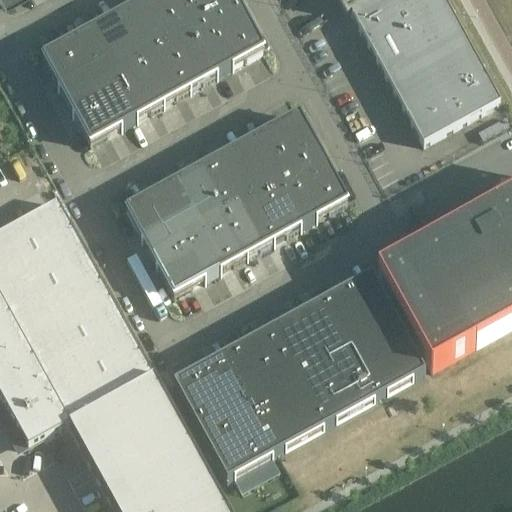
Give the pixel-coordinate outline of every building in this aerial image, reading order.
[(193,37),(186,24),(172,0),(157,0),(142,8),(166,52),(193,37)] [(172,0),(186,24),(230,0),(172,0)] [(200,51),(247,25),(232,0),(230,0),(186,24),(193,37),(200,51)] [(500,108),(441,0),(334,0),(346,21),(351,18),(423,150),(500,108)] [(166,52),(142,8),(116,23),(140,67),(166,52)] [(140,67),(116,23),(89,37),(106,68),(113,81),(140,67)] [(217,81),(262,57),(263,56),(247,25),(200,51),(217,81)] [(106,68),(89,37),(42,63),(59,94),(106,68)] [(217,81),(200,51),(193,37),(166,52),(190,96),(217,81)] [(190,96),(166,52),(140,67),(164,110),(190,96)] [(164,110),(140,67),(113,81),(120,94),(137,125),(164,110)] [(120,94),(113,81),(106,68),(59,94),(73,120),(120,94)] [(137,125),(120,94),(73,120),(90,150),(137,125)] [(269,177),(316,151),(299,121),(269,137),(264,139),(263,136),(254,141),(256,144),(252,146),(269,177)] [(276,190),(269,177),(252,146),(226,161),(250,205),(276,190)] [(284,203),(330,178),(316,151),(269,177),(276,190),(284,203)] [(250,205),(226,161),(199,176),(223,219),(250,205)] [(223,219),(199,176),(173,190),(189,221),(197,234),(223,219)] [(300,234),(345,209),(347,208),(330,178),(284,203),(300,234)] [(189,221),(173,190),(126,216),(143,246),(189,221)] [(300,234),(284,203),(276,190),(250,205),(274,248),(300,234)] [(511,331),(511,204),(378,278),(397,313),(431,376),(511,331)] [(274,248),(250,205),(223,219),(247,263),(274,248)] [(154,384),(57,207),(0,238),(0,403),(3,409),(0,410),(0,424),(4,432),(13,427),(28,455),(70,431),(70,430),(154,384)] [(247,263),(223,219),(197,234),(204,247),(220,278),(247,263)] [(204,247),(197,234),(189,221),(143,246),(157,272),(204,247)] [(220,278),(204,247),(157,272),(174,303),(220,278)] [(425,380),(371,282),(322,309),(376,407),(425,380)] [(376,407),(322,309),(272,336),(326,435),(376,407)] [(326,435),(272,336),(223,363),(277,462),(326,435)] [(277,462),(223,363),(173,390),(227,489),(277,462)]
